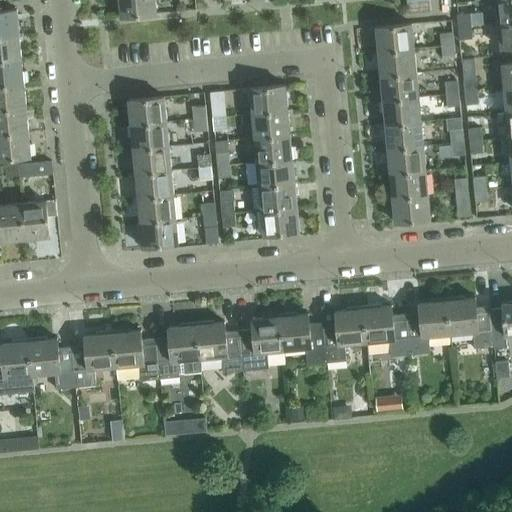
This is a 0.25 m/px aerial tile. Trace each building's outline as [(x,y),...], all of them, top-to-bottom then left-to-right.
[(156,0),(119,0),(122,16),(157,13),(156,0)] [(428,0),(423,0),(406,2),(407,13),(430,11),(428,0)] [(511,0),(495,0),(498,23),(511,21),(511,0)] [(0,35),(18,34),(16,8),(0,10),(0,35)] [(458,27),(471,25),(469,13),(457,14),(458,27)] [(511,21),(498,23),(500,48),(511,46),(511,21)] [(378,51),(413,48),(411,23),(375,27),(378,51)] [(471,25),(458,27),(459,39),(472,37),(471,25)] [(440,32),(441,45),(454,44),(453,34),(452,31),(440,32)] [(18,34),(0,35),(0,60),(21,59),(18,34)] [(443,69),(456,68),(454,44),(441,45),(443,69)] [(413,48),(378,51),(380,76),(416,72),(413,48)] [(0,60),(0,84),(23,83),(21,59),(0,60)] [(504,88),(511,87),(511,63),(502,64),(504,88)] [(383,100),(418,97),(416,72),(380,76),(383,100)] [(464,92),(477,91),(476,78),(463,79),(464,92)] [(446,94),(459,92),(457,80),(445,81),(446,94)] [(0,109),(26,107),(23,83),(0,84),(0,109)] [(252,113),(287,109),(285,84),(249,88),(252,113)] [(213,116),(225,115),(224,103),(217,104),(216,91),(210,92),(213,116)] [(477,91),(464,92),(465,104),(479,103),(477,91)] [(459,92),(446,94),(447,106),(460,105),(459,92)] [(131,124),(167,121),(165,96),(129,99),(131,124)] [(418,97),(383,100),(385,124),(421,121),(418,97)] [(194,118),(206,117),(205,105),(193,106),(194,118)] [(26,107),(0,109),(0,133),(28,131),(26,107)] [(287,109),(252,113),(254,137),(290,133),(287,109)] [(225,115),(213,116),(214,129),(226,128),(225,115)] [(206,117),(194,118),(195,130),(207,129),(206,117)] [(167,121),(131,124),(133,148),(169,145),(167,121)] [(421,121),(385,124),(387,148),(423,145),(421,121)] [(469,140),(482,139),(480,126),(468,128),(469,140)] [(449,129),(451,142),(463,141),(462,128),(449,129)] [(28,131),(0,133),(0,158),(30,156),(28,131)] [(290,133),(254,137),(256,160),(292,157),(290,133)] [(482,139),(469,140),(470,153),(483,152),(482,139)] [(463,141),(451,142),(451,154),(465,153),(463,141)] [(133,148),(136,172),(172,169),(169,145),(133,148)] [(423,145),(387,148),(390,173),(426,170),(423,145)] [(216,152),(217,165),(229,163),(228,151),(216,152)] [(198,166),(210,165),(209,153),(197,154),(198,166)] [(292,157),(256,160),(259,185),(295,181),(292,157)] [(18,163),(19,176),(53,173),(51,160),(18,163)] [(19,176),(18,163),(5,164),(6,178),(19,176)] [(217,165),(218,178),(230,177),(229,163),(217,165)] [(210,165),(198,166),(199,180),(212,179),(210,165)] [(136,172),(138,197),(174,193),(172,169),(136,172)] [(426,170),(390,173),(392,197),(428,194),(426,170)] [(474,189),(486,188),(485,175),(472,177),(474,189)] [(456,191),(468,190),(467,177),(454,178),(456,191)] [(295,181),(259,185),(261,210),(297,206),(295,181)] [(486,188),(474,189),(475,202),(488,200),(486,188)] [(468,190),(456,191),(458,215),(470,214),(468,190)] [(138,197),(140,221),(176,218),(174,193),(138,197)] [(428,194),(392,197),(395,221),(431,218),(428,194)] [(46,199),(48,216),(57,215),(56,198),(46,199)] [(21,202),(25,238),(50,235),(48,216),(46,199),(21,202)] [(221,201),(222,214),(234,212),(233,200),(221,201)] [(0,204),(0,237),(0,240),(25,238),(21,202),(0,204)] [(203,215),(216,214),(215,202),(202,203),(203,215)] [(297,206),(261,210),(264,234),(300,230),(297,206)] [(234,212),(222,214),(223,226),(235,225),(234,212)] [(216,214),(203,215),(204,227),(217,226),(216,214)] [(176,218),(140,221),(143,246),(179,242),(176,218)] [(447,300),(451,334),(473,332),(475,348),(494,346),(490,308),(490,305),(477,307),(476,297),(447,300)] [(407,314),(411,354),(430,352),(429,336),(451,334),(447,300),(419,302),(420,312),(407,314)] [(490,308),(494,346),(494,348),(508,347),(506,334),(511,333),(511,301),(502,303),(502,307),(490,308)] [(364,308),(367,342),(389,340),(390,356),(411,354),(407,314),(393,315),(392,305),(364,308)] [(322,322),(327,363),(346,361),(345,344),(367,342),(364,308),(336,310),(336,320),(322,322)] [(279,316),(283,350),(305,348),(306,365),(327,363),(322,322),(309,323),(308,313),(279,316)] [(239,330),(243,370),(270,368),(269,365),(284,363),(283,350),(279,316),(252,318),(253,329),(239,330)] [(196,324),(200,358),(221,356),(223,372),(243,370),(239,330),(226,331),(225,321),(196,324)] [(156,338),(160,378),(179,377),(179,374),(201,372),(200,358),(196,324),(168,326),(169,337),(156,338)] [(160,378),(156,338),(142,339),(141,329),(113,332),(118,379),(139,377),(140,381),(160,378)] [(71,346),(76,387),(96,385),(94,368),(116,366),(117,379),(118,379),(113,332),(84,335),(85,345),(71,346)] [(29,340),(33,374),(55,372),(56,389),(76,387),(71,346),(58,348),(57,337),(29,340)] [(0,393),(12,393),(34,391),(33,374),(29,340),(0,343),(1,353),(0,353),(0,393)] [(508,360),(495,361),(497,377),(510,376),(508,360)] [(88,404),(78,405),(79,419),(90,417),(88,404)] [(351,404),(332,406),(334,419),(352,417),(351,404)] [(306,405),(291,407),(292,420),(307,418),(306,405)] [(168,431),(207,428),(206,415),(167,419),(168,431)] [(0,435),(0,446),(40,447),(40,435),(0,435)]
